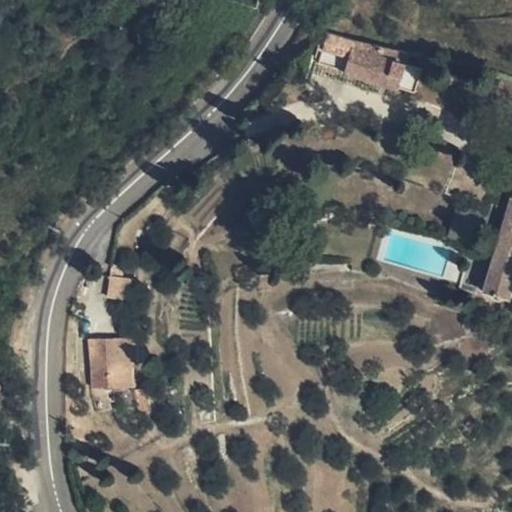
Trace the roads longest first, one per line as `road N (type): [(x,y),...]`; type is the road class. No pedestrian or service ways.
road 1 (secondary): [(292,0),(216,109),(99,216),(67,261),(44,365),(48,443),(65,511)]
road 2 (unknown): [(106,0),(7,90)]
